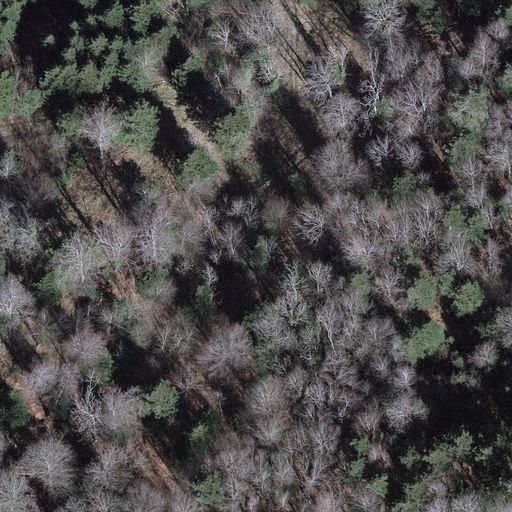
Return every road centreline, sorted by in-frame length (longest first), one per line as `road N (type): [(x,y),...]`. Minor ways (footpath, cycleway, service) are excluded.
road 1 (track): [(0,124),(152,97),(171,102),(185,119),(213,173),(248,187),(419,62),(511,14)]
road 2 (track): [(288,0),(296,106),(329,125)]
